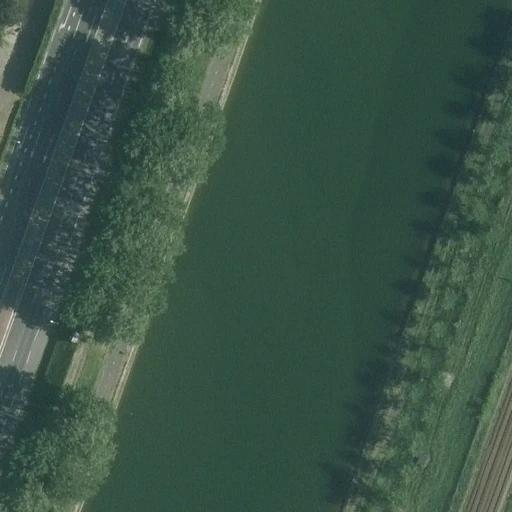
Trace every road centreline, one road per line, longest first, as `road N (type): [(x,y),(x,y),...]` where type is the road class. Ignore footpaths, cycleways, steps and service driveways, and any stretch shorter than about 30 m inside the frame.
road 1 (track): [(364,511),(511,107)]
road 2 (primary): [(0,387),(136,0)]
road 3 (primary): [(92,0),(0,261)]
